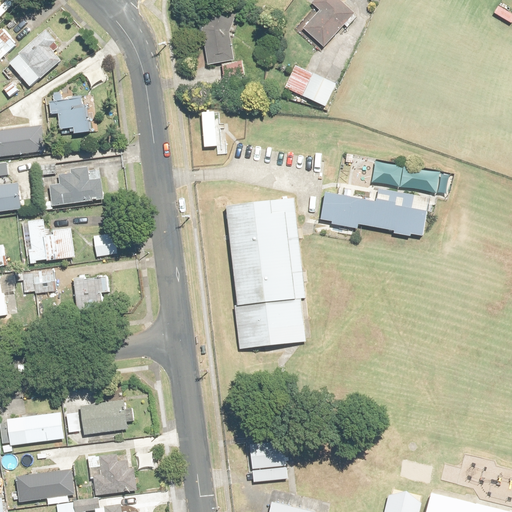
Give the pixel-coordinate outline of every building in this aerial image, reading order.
[(359,18),(339,0),(318,0),(315,4),(323,11),(307,28),(327,47),(347,25),(350,27),(359,18)] [(240,13),(217,4),(206,31),(210,64),(238,61),(234,26),(240,13)] [(511,14),(501,8),(497,14),(511,23),(511,14)] [(4,29),(0,32),(0,58),(2,61),(20,46),(4,29)] [(58,42),(49,32),(11,66),(31,89),(64,60),(52,47),(58,42)] [(247,63),(225,66),(228,86),(250,83),(247,63)] [(339,84),(297,65),(286,90),(327,109),(339,84)] [(22,90),(15,82),(7,89),(14,97),(22,90)] [(78,133),(93,132),(90,106),(86,107),(85,99),(52,103),(53,116),(61,115),(62,129),(77,128),(78,133)] [(217,113),(204,114),(207,149),(220,148),(217,113)] [(11,164),(0,164),(0,178),(12,178),(11,164)] [(62,184),(53,185),(55,206),(107,201),(105,177),(97,178),(95,165),(76,167),(76,171),(61,172),(62,184)] [(327,184),(321,211),(420,234),(427,206),(327,184)] [(23,185),(0,187),(0,212),(25,210),(23,185)] [(287,197),(221,202),(232,347),(298,342),(287,197)] [(79,258),(76,229),(49,232),(47,220),(30,222),(34,262),(79,258)] [(118,233),(97,236),(100,257),(121,254),(118,233)] [(55,272),(17,274),(17,283),(26,283),(26,294),(56,292),(55,272)] [(0,315),(9,315),(4,277),(0,277),(0,315)] [(112,278),(77,280),(79,314),(103,313),(102,293),(113,293),(112,278)] [(84,413),(70,415),(72,434),(86,432),(86,437),(133,431),(129,401),(83,406),(84,413)] [(65,413),(10,420),(13,446),(68,440),(65,413)] [(288,439),(252,442),(255,480),(290,478),(288,439)] [(124,456),(102,458),(104,476),(96,477),(99,497),(141,492),(138,469),(132,470),(130,460),(125,461),(124,456)] [(76,469),(20,475),(23,501),(78,495),(76,469)] [(270,490),(264,511),(317,511),(320,503),(270,490)] [(422,511),(424,504),(393,496),(388,511),(422,511)] [(126,511),(125,503),(108,506),(108,510),(98,511),(97,511),(126,511)]
